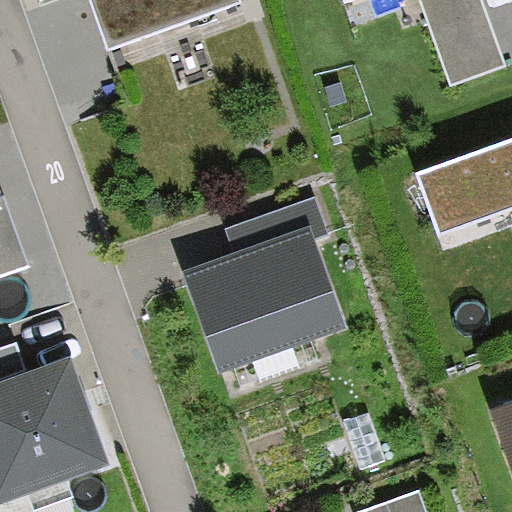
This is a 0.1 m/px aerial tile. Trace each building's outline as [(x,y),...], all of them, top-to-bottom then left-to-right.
[(237,1),(236,0),(91,0),(108,47),(237,1)] [(487,0),(345,0),(348,8),(370,0),(423,0),(454,91),(511,70),(487,0)] [(511,140),(421,175),(447,241),(511,216),(511,140)] [(333,237),(319,197),(227,228),(238,258),(186,276),(223,376),(353,331),(319,241),(333,237)] [(0,209),(0,283),(35,271),(9,207),(0,209)] [(117,469),(78,362),(0,389),(0,507),(1,511),(117,469)] [(511,400),(491,408),(511,468),(511,400)] [(432,511),(425,492),(372,511),(432,511)]
